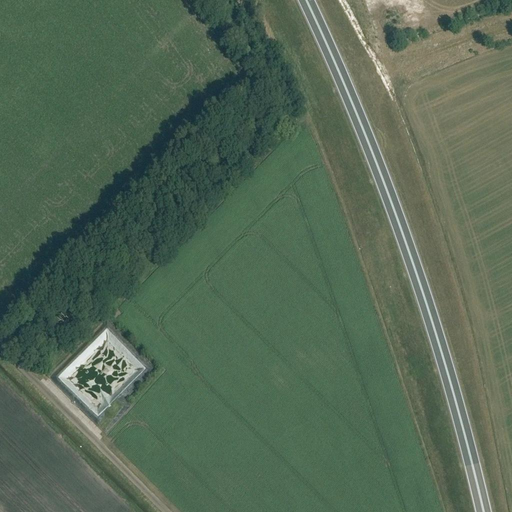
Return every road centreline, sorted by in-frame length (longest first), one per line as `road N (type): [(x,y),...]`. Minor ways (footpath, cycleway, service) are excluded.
road 1 (trunk): [(482,511),(410,259),(302,0)]
road 2 (track): [(166,511),(0,346)]
